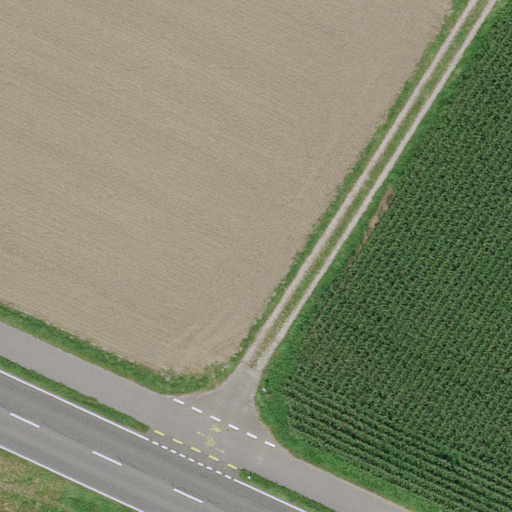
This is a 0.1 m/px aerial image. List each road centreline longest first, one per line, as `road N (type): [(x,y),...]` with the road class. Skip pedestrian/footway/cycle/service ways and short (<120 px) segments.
road 1 (track): [(495,0),(186,496)]
road 2 (primary): [(0,410),(220,511)]
